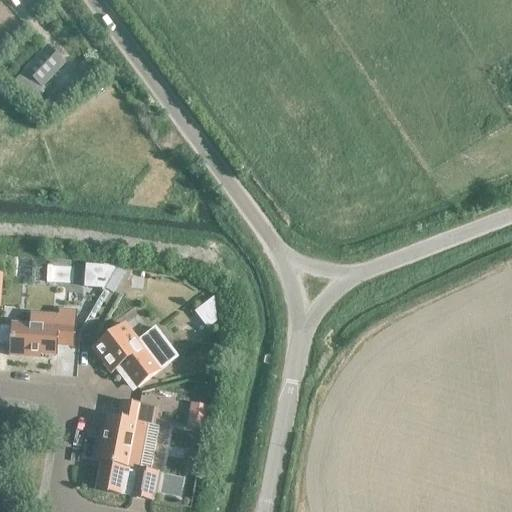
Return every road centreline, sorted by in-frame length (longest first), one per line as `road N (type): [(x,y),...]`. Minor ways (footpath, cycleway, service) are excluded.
road 1 (unclassified): [(279,258),(95,0)]
road 2 (residential): [(52,509),(69,412),(47,394),(0,390)]
road 3 (unclassified): [(364,272),(511,216)]
road 4 (residential): [(267,511),(292,383)]
